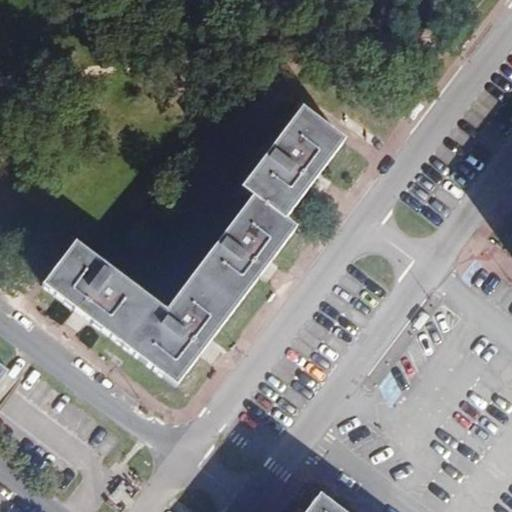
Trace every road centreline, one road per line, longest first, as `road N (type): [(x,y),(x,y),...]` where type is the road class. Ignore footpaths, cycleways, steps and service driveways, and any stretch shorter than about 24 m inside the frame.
road 1 (unclassified): [(356,217),(174,456)]
road 2 (unclassified): [(249,509),(424,269)]
road 3 (unclassified): [(511,14),(356,217)]
road 4 (unclassified): [(174,456),(0,323)]
road 5 (unclassified): [(424,269),(511,154)]
